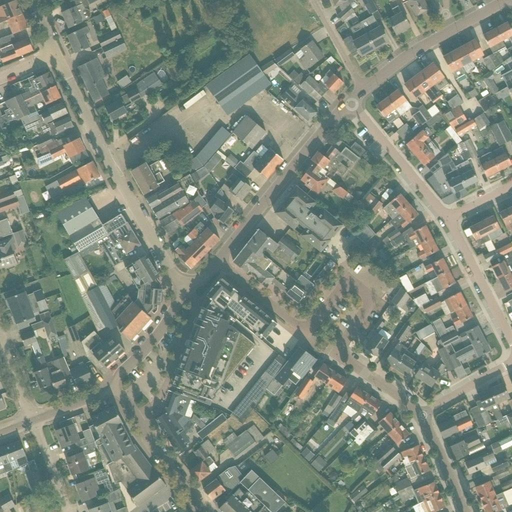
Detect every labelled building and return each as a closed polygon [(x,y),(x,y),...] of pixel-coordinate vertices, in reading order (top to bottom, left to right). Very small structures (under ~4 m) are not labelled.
[(7,4),(1,6),(4,13),(7,20),(22,14),(16,0),(7,4)] [(377,10),(371,0),(361,0),(362,1),(370,14),(377,10)] [(408,0),(407,1),(416,16),(428,10),(424,3),(428,0),(408,0)] [(62,13),(69,28),(89,19),(91,16),(91,14),(90,11),(87,10),(85,9),(82,4),(75,7),(62,13)] [(353,12),(348,6),(337,16),(342,22),(353,12)] [(396,16),(388,20),(396,34),(409,27),(398,6),(392,9),(396,16)] [(108,10),(102,12),(105,18),(111,16),(108,10)] [(7,20),(0,23),(0,35),(6,32),(8,36),(8,37),(13,35),(28,28),(22,14),(7,20)] [(100,15),(93,18),(96,24),(103,21),(100,15)] [(373,31),(366,35),(374,49),(387,42),(376,21),(370,25),(373,31)] [(511,30),(508,23),(496,30),(502,41),(509,37),(511,44),(511,43),(511,30)] [(89,32),(87,27),(67,36),(75,54),(90,47),(84,35),(89,32)] [(493,53),(489,56),(495,68),(503,62),(497,51),(499,51),(505,47),(502,41),(496,30),(483,37),(489,48),(490,48),(493,53)] [(99,40),(102,48),(121,39),(118,32),(99,40)] [(350,36),(361,56),(374,49),(366,35),(360,39),(356,32),(350,36)] [(8,36),(0,38),(0,46),(15,41),(13,35),(8,37),(8,36)] [(0,63),(33,50),(28,39),(12,45),(14,50),(0,55),(0,63)] [(121,39),(102,48),(108,59),(126,50),(121,39)] [(323,57),(312,41),(307,45),(305,46),(306,46),(294,55),(305,69),(315,62),(323,57)] [(475,41),(465,47),(472,61),(483,56),(475,41)] [(465,47),(454,52),(462,67),(472,61),(465,47)] [(274,60),(279,67),(294,55),(289,49),(274,60)] [(462,67),(454,52),(444,58),(455,79),(466,73),(462,67)] [(270,83),(264,75),(249,54),(205,86),(226,115),(270,83)] [(495,68),(489,56),(483,59),(489,71),(495,68)] [(165,68),(172,78),(187,68),(179,58),(165,68)] [(78,68),(94,101),(108,94),(101,80),(105,77),(97,59),(78,68)] [(271,60),(260,68),(265,75),(277,67),(271,60)] [(433,64),(424,71),(439,91),(448,84),(433,64)] [(511,69),(501,76),(507,87),(508,86),(511,83),(511,69)] [(320,81),(333,94),(343,83),(330,70),(320,81)] [(424,71),(414,78),(424,92),(425,91),(430,98),(439,91),(424,71)] [(143,79),(150,91),(161,83),(154,72),(143,79)] [(294,80),(298,84),(305,77),(301,72),(294,80)] [(48,73),(36,79),(35,75),(28,79),(32,87),(29,89),(30,91),(20,95),(23,101),(55,86),(48,73)] [(490,73),(477,79),(482,88),(487,85),(491,94),(499,91),(490,73)] [(126,76),(118,82),(121,88),(130,82),(126,76)] [(308,77),(304,81),(321,97),(326,92),(317,84),(317,85),(308,77)] [(424,92),(414,78),(405,86),(415,99),(424,92)] [(321,97),(304,81),(300,86),(309,94),(308,94),(317,102),(321,97)] [(61,98),(55,86),(23,101),(29,114),(30,115),(37,112),(34,105),(44,100),(46,105),(61,98)] [(105,108),(112,121),(127,112),(125,107),(144,97),(138,87),(119,99),(120,100),(105,108)] [(317,111),(310,104),(304,99),(301,102),(295,97),(297,96),(290,89),(282,97),(308,121),(317,111)] [(468,93),(471,99),(478,95),(475,89),(468,93)] [(399,90),(387,99),(399,115),(405,110),(410,106),(406,101),(406,100),(405,98),(399,90)] [(500,103),(495,95),(493,96),(492,95),(490,96),(489,94),(477,102),(484,112),(500,103)] [(23,101),(20,95),(5,102),(8,110),(4,112),(6,114),(1,116),(0,112),(0,124),(4,123),(17,119),(17,120),(29,114),(23,101)] [(458,106),(462,104),(456,95),(446,102),(452,110),(458,106)] [(399,115),(387,99),(376,107),(389,125),(395,120),(400,116),(399,115)] [(38,114),(28,118),(30,124),(41,120),(43,125),(52,121),(52,120),(53,120),(67,114),(62,103),(53,107),(48,109),(49,111),(50,114),(45,116),(44,114),(39,116),(38,114)] [(431,117),(422,105),(417,109),(419,111),(426,121),(431,117)] [(452,110),(442,115),(449,123),(463,115),(458,106),(452,110)] [(426,121),(419,111),(411,116),(419,127),(425,122),(426,121)] [(431,117),(426,121),(425,122),(429,127),(442,117),(439,112),(431,118),(431,117)] [(489,123),(482,113),(476,118),(473,119),(479,132),(480,131),(483,130),(482,128),(489,123)] [(454,130),(467,122),(463,115),(449,123),(454,130)] [(30,124),(24,126),(27,133),(39,127),(43,134),(50,131),(52,136),(64,131),(73,127),(68,116),(59,120),(53,123),(53,122),(52,121),(43,125),(41,120),(30,124)] [(266,133),(258,126),(246,116),(232,133),(252,149),(266,133)] [(474,136),(480,132),(480,131),(479,132),(473,119),(467,122),(454,130),(458,136),(471,129),(474,136)] [(502,121),(496,124),(506,143),(511,139),(507,130),(506,130),(502,121)] [(413,132),(406,124),(396,132),(403,141),(413,132)] [(506,143),(496,124),(488,127),(498,147),(506,143)] [(459,138),(450,127),(445,130),(457,145),(461,141),(459,138)] [(407,144),(416,154),(431,142),(422,131),(414,137),(407,144)] [(480,132),(474,136),(477,142),(483,139),(480,132)] [(36,142),(38,146),(45,145),(46,145),(52,142),(49,136),(36,142)] [(45,145),(38,146),(39,149),(35,151),(39,158),(49,153),(53,159),(66,152),(72,165),(89,157),(79,138),(60,148),(56,141),(53,142),(52,142),(46,145),(45,145)] [(464,142),(472,158),(477,156),(469,139),(464,142)] [(350,148),(360,157),(365,151),(355,142),(350,148)] [(431,142),(416,154),(425,165),(434,157),(434,156),(439,152),(431,142)] [(472,158),(464,142),(455,146),(463,163),(472,158)] [(262,145),(255,153),(275,170),(283,160),(270,148),(268,151),(262,145)] [(223,146),(216,153),(222,158),(233,168),(240,161),(223,146)] [(348,169),(340,162),(344,157),(353,164),(359,158),(345,147),(340,153),(338,151),(332,146),(324,157),(317,152),(311,160),(312,162),(322,169),(323,168),(328,172),(333,176),(336,171),(342,176),(348,169)] [(511,165),(507,156),(502,146),(490,153),(499,171),(511,165)] [(243,164),(251,171),(253,168),(266,179),(275,170),(255,153),(254,151),(243,164)] [(477,159),(486,177),(499,171),(490,153),(490,152),(477,159)] [(216,153),(211,158),(218,164),(222,158),(216,153)] [(437,161),(440,168),(453,162),(447,153),(437,161)] [(56,180),(62,192),(81,182),(82,185),(99,176),(92,162),(56,180)] [(148,167),(146,163),(139,167),(130,172),(144,195),(152,190),(158,186),(158,185),(164,181),(159,172),(162,171),(157,162),(148,167)] [(330,178),(326,175),(328,172),(323,168),(322,169),(312,162),(304,173),(305,174),(301,180),(306,183),(305,185),(318,195),(326,183),(330,178)] [(466,172),(459,175),(465,188),(478,181),(469,163),(463,166),(466,172)] [(465,188),(459,175),(456,170),(444,176),(453,194),(465,188)] [(195,172),(190,175),(195,184),(200,180),(195,172)] [(241,200),(251,188),(243,182),(232,173),(228,179),(235,184),(231,189),(224,184),(220,189),(228,200),(233,194),(241,200)] [(194,199),(199,195),(197,188),(195,184),(190,175),(189,174),(177,182),(178,184),(169,189),(168,187),(146,199),(158,219),(188,202),(189,204),(194,199)] [(332,190),(343,199),(348,193),(337,184),(332,190)] [(337,221),(333,217),(328,213),(323,209),(318,215),(310,209),(315,203),(296,187),(287,198),(284,202),(274,213),(293,229),(298,223),(306,229),(301,235),(306,239),(310,243),(315,248),(320,252),(328,243),(335,234),(342,225),(337,221)] [(233,210),(225,205),(228,200),(220,189),(212,200),(215,202),(209,210),(214,217),(215,218),(223,224),(233,210)] [(0,195),(0,203),(15,198),(12,191),(0,195)] [(361,203),(374,214),(382,204),(369,194),(361,203)] [(409,204),(400,194),(392,200),(385,207),(389,212),(394,208),(399,213),(409,204)] [(207,204),(199,195),(194,199),(195,201),(201,209),(207,204)] [(29,212),(23,196),(0,204),(0,212),(18,206),(21,215),(29,212)] [(86,198),(56,210),(82,257),(100,245),(108,241),(110,239),(114,245),(120,242),(118,240),(132,231),(127,223),(126,223),(121,214),(103,225),(86,198)] [(174,217),(183,225),(203,211),(201,209),(195,201),(174,217)] [(399,213),(394,218),(403,228),(418,215),(409,204),(399,213)] [(511,220),(511,208),(511,207),(499,213),(504,222),(508,231),(511,229),(511,224),(511,222),(511,220)] [(159,222),(163,227),(174,221),(170,215),(159,222)] [(494,216),(481,222),(490,240),(503,234),(494,216)] [(12,234),(7,219),(1,221),(2,222),(0,222),(0,238),(14,234),(14,233),(14,234),(13,233),(12,234)] [(174,221),(163,227),(166,233),(177,226),(174,221)] [(490,240),(481,222),(469,228),(478,246),(490,240)] [(417,237),(420,244),(432,238),(425,226),(408,235),(411,241),(417,237)] [(194,229),(190,232),(209,251),(219,240),(208,228),(200,236),(194,229)] [(363,229),(356,236),(360,239),(363,242),(365,243),(371,238),(363,229)] [(386,237),(390,242),(401,235),(397,229),(386,237)] [(22,230),(14,233),(14,234),(17,243),(26,240),(22,230)] [(301,251),(298,248),(284,237),(277,245),(258,230),(248,242),(262,253),(276,264),(283,269),(291,260),(293,261),(301,251)] [(116,254),(121,263),(129,258),(127,253),(140,245),(132,231),(118,240),(120,242),(124,249),(116,254)] [(185,250),(197,262),(209,251),(190,232),(187,236),(194,242),(185,250)] [(401,235),(390,242),(389,243),(393,249),(405,240),(401,235)] [(180,237),(172,245),(175,250),(175,251),(180,255),(179,257),(191,269),(197,262),(185,250),(180,245),(182,244),(180,237)] [(432,238),(420,244),(424,250),(417,254),(420,260),(438,250),(432,238)] [(0,268),(5,267),(5,268),(17,264),(11,248),(14,247),(12,239),(0,242),(0,268)] [(350,250),(363,242),(360,239),(351,244),(349,247),(350,250)] [(247,273),(249,271),(262,253),(248,242),(233,262),(247,273)] [(498,257),(511,250),(511,244),(511,243),(496,251),(498,257)] [(348,254),(350,258),(368,247),(364,244),(348,254)] [(75,246),(70,249),(73,255),(78,252),(75,246)] [(498,257),(496,251),(495,250),(483,256),(486,263),(498,257)] [(117,323),(97,287),(98,286),(89,271),(78,252),(73,255),(64,260),(81,295),(98,332),(105,329),(107,332),(118,325),(117,324),(117,323)] [(257,279),(261,283),(276,264),(262,253),(249,271),(258,278),(257,279)] [(159,277),(150,261),(146,255),(144,256),(125,268),(130,277),(138,290),(136,300),(134,303),(147,315),(150,311),(154,314),(157,311),(158,305),(160,305),(161,289),(159,289),(160,283),(157,278),(159,277)] [(424,268),(431,280),(449,271),(442,258),(424,268)] [(404,273),(418,266),(415,259),(401,265),(404,273)] [(313,282),(318,286),(335,264),(330,260),(313,282)] [(509,273),(511,271),(511,260),(503,266),(501,262),(491,267),(498,279),(509,273)] [(276,264),(261,283),(266,287),(272,280),(281,287),(288,292),(294,283),(297,281),(289,275),(276,264)] [(111,268),(104,272),(109,279),(114,275),(115,275),(111,268)] [(449,271),(431,280),(437,292),(455,283),(449,271)] [(511,277),(509,273),(498,279),(504,291),(511,287),(511,277)] [(104,282),(107,286),(116,279),(114,275),(109,279),(104,282)] [(406,275),(399,278),(406,293),(413,289),(406,275)] [(265,338),(277,323),(243,296),(241,299),(236,295),(238,292),(221,278),(206,296),(213,302),(218,306),(223,310),(224,310),(258,337),(260,334),(265,338)] [(288,292),(286,294),(298,303),(301,298),(304,301),(315,286),(308,281),(306,284),(304,282),(300,288),(294,283),(288,292)] [(97,287),(117,323),(118,323),(123,327),(119,331),(123,334),(130,341),(137,333),(138,333),(142,330),(141,329),(151,318),(147,315),(134,303),(129,299),(127,295),(116,306),(104,283),(98,286),(97,287)] [(391,302),(401,309),(409,297),(401,288),(391,302)] [(44,299),(41,291),(42,290),(33,293),(34,296),(27,298),(24,289),(15,292),(17,295),(7,299),(7,301),(6,301),(8,307),(9,306),(10,308),(11,308),(12,311),(11,311),(11,312),(44,299)] [(448,314),(454,311),(466,305),(460,292),(442,301),(448,314)] [(425,294),(413,300),(419,308),(421,307),(429,303),(425,294)] [(48,308),(44,299),(11,312),(12,312),(13,315),(13,317),(12,317),(14,323),(15,322),(16,324),(26,321),(27,324),(36,321),(32,311),(39,308),(40,311),(48,308)] [(421,307),(424,314),(440,306),(437,299),(429,303),(421,307)] [(214,395),(255,345),(234,327),(235,325),(238,322),(228,314),(227,313),(223,310),(222,309),(218,306),(213,302),(209,306),(207,309),(201,307),(171,385),(177,388),(175,392),(210,406),(212,401),(215,396),(214,395)] [(452,320),(455,326),(472,317),(466,305),(454,311),(458,317),(452,320)] [(441,321),(444,328),(451,325),(448,317),(441,321)] [(57,335),(51,318),(32,325),(31,325),(33,331),(44,327),(48,338),(57,335)] [(377,357),(388,341),(378,334),(384,324),(379,320),(374,327),(377,329),(375,332),(374,331),(369,339),(371,341),(365,348),(371,353),(371,354),(374,356),(375,355),(377,357)] [(395,338),(401,342),(411,328),(405,324),(395,338)] [(67,328),(73,343),(80,340),(74,326),(67,328)] [(452,326),(445,329),(448,335),(455,332),(452,326)] [(468,338),(472,344),(483,338),(477,326),(468,330),(459,335),(462,341),(468,338)] [(20,336),(24,346),(37,341),(33,331),(20,336)] [(80,342),(86,356),(98,370),(97,368),(102,364),(105,368),(125,351),(112,337),(105,343),(94,331),(80,342)] [(439,340),(443,347),(459,339),(455,332),(448,335),(439,340)] [(68,348),(64,335),(57,338),(63,354),(66,353),(65,349),(68,348)] [(459,360),(474,352),(476,358),(490,351),(483,338),(472,344),(470,345),(455,353),(459,360)] [(384,362),(395,369),(407,351),(407,350),(407,349),(398,343),(394,348),(384,362)] [(266,389),(271,393),(279,383),(282,386),(293,372),(301,378),(316,360),(305,351),(305,352),(299,347),(273,379),(266,389)] [(448,372),(454,369),(448,356),(443,347),(439,350),(442,355),(440,356),(441,358),(438,362),(433,370),(423,363),(415,376),(431,386),(439,374),(441,375),(448,371),(448,372)] [(424,360),(431,353),(425,347),(421,352),(417,358),(418,359),(417,361),(421,364),(424,360)] [(407,351),(395,369),(406,377),(417,361),(418,359),(417,358),(407,351)] [(461,365),(459,360),(455,353),(448,356),(454,369),(461,365)] [(283,358),(278,355),(275,359),(282,365),(285,360),(283,358)] [(40,389),(52,384),(53,384),(49,372),(43,356),(35,359),(39,371),(34,372),(40,389)] [(53,384),(52,384),(54,389),(67,384),(64,377),(71,374),(70,372),(63,357),(52,361),(55,370),(49,372),(53,384)] [(83,366),(70,372),(71,374),(77,387),(93,380),(84,361),(82,362),(83,366)] [(314,376),(326,384),(335,372),(323,364),(314,376)] [(335,372),(326,384),(338,393),(347,380),(335,372)] [(297,390),(303,394),(313,379),(308,375),(302,384),(302,383),(297,390)] [(503,384),(490,389),(496,404),(509,398),(503,384)] [(361,407),(369,395),(357,387),(351,396),(345,404),(348,405),(358,412),(361,407)] [(496,404),(490,389),(478,395),(484,409),(490,406),(496,420),(502,417),(496,404)] [(335,424),(348,405),(345,404),(351,396),(346,392),(328,419),(335,424)] [(196,423),(190,417),(185,415),(191,399),(173,393),(168,408),(165,407),(164,411),(166,413),(155,420),(177,453),(187,446),(185,443),(189,440),(185,435),(191,428),(196,423)] [(381,403),(369,395),(361,407),(358,412),(351,418),(358,425),(365,418),(367,420),(371,415),(373,416),(381,403)] [(242,424),(256,405),(253,402),(238,421),(242,424)] [(477,406),(470,409),(478,428),(486,425),(480,414),(477,406)] [(94,442),(98,450),(104,466),(107,465),(115,484),(121,482),(127,490),(126,491),(137,506),(165,485),(154,470),(154,471),(134,444),(133,446),(121,424),(123,424),(114,407),(91,419),(94,425),(89,427),(90,429),(94,442)] [(452,419),(437,426),(443,439),(452,435),(459,432),(458,431),(472,425),(468,417),(465,411),(451,417),(452,419)] [(486,411),(480,414),(486,425),(491,423),(486,411)] [(378,423),(388,434),(399,424),(389,413),(378,423)] [(202,440),(227,420),(222,414),(197,433),(199,437),(202,440)] [(62,429),(56,431),(62,447),(75,442),(77,448),(83,446),(91,443),(94,442),(90,429),(82,432),(85,438),(79,440),(75,432),(73,426),(74,425),(73,423),(71,418),(59,423),(62,429)] [(354,429),(361,435),(371,425),(367,420),(365,418),(358,425),(354,429)] [(347,431),(353,425),(348,420),(343,426),(347,431)] [(226,446),(236,459),(264,437),(254,424),(226,446)] [(399,424),(388,434),(397,445),(409,435),(399,424)] [(361,435),(367,441),(377,431),(371,425),(361,435)] [(511,440),(511,441),(511,440),(511,434),(491,445),(495,454),(511,445),(511,440)] [(456,444),(447,448),(453,461),(456,460),(462,457),(469,454),(470,456),(485,449),(482,442),(480,443),(477,435),(463,441),(456,444)] [(208,455),(215,449),(207,439),(200,445),(201,446),(194,452),(201,462),(189,471),(198,482),(217,467),(213,462),(214,462),(208,455)] [(8,445),(4,447),(10,462),(14,460),(16,460),(18,467),(27,463),(31,474),(30,475),(27,476),(30,485),(33,493),(44,488),(40,478),(34,460),(28,462),(20,441),(8,445)] [(94,452),(98,450),(94,442),(91,443),(83,446),(77,448),(79,454),(66,459),(72,475),(88,469),(83,456),(94,452)] [(370,463),(376,469),(395,451),(390,445),(374,459),(370,463)] [(402,461),(405,466),(423,458),(418,445),(401,452),(404,458),(402,461)] [(0,448),(0,465),(2,465),(4,464),(7,472),(13,470),(12,469),(10,462),(4,447),(0,448)] [(306,448),(300,454),(308,461),(314,455),(306,448)] [(278,458),(271,450),(264,456),(271,464),(278,458)] [(385,470),(401,456),(395,451),(376,469),(379,473),(384,469),(385,470)] [(465,463),(470,474),(485,467),(483,463),(495,458),(492,452),(465,463)] [(310,463),(319,471),(326,463),(316,455),(310,463)] [(423,458),(405,466),(408,474),(411,479),(429,471),(423,458)] [(508,465),(506,459),(490,465),(493,471),(508,465)] [(494,473),(491,474),(494,481),(509,474),(506,467),(494,473)] [(235,488),(240,483),(244,479),(243,478),(240,474),(234,476),(228,468),(217,477),(220,480),(218,481),(216,479),(203,489),(211,500),(224,490),(225,491),(231,485),(235,488)] [(94,472),(96,479),(107,475),(105,469),(94,472)] [(258,511),(264,506),(270,511),(275,511),(285,502),(251,470),(243,478),(244,479),(240,483),(248,490),(244,494),(239,488),(233,495),(233,494),(219,509),(221,511),(258,511)] [(394,484),(397,491),(411,485),(408,478),(394,484)] [(82,501),(96,496),(94,491),(98,490),(94,479),(76,485),(82,501)] [(511,487),(511,481),(511,480),(500,485),(503,491),(511,487)] [(475,487),(481,502),(495,496),(489,481),(475,487)] [(415,496),(418,504),(439,495),(434,482),(417,489),(414,491),(411,485),(397,491),(402,502),(415,496)] [(353,494),(350,497),(354,502),(358,499),(353,494)] [(0,511),(3,511),(14,505),(8,495),(0,499),(0,511)] [(439,495),(418,504),(415,506),(417,511),(434,511),(445,508),(439,495)] [(495,496),(481,502),(485,511),(497,511),(501,510),(495,496)] [(127,511),(126,507),(116,511),(113,502),(89,511),(127,511)]
